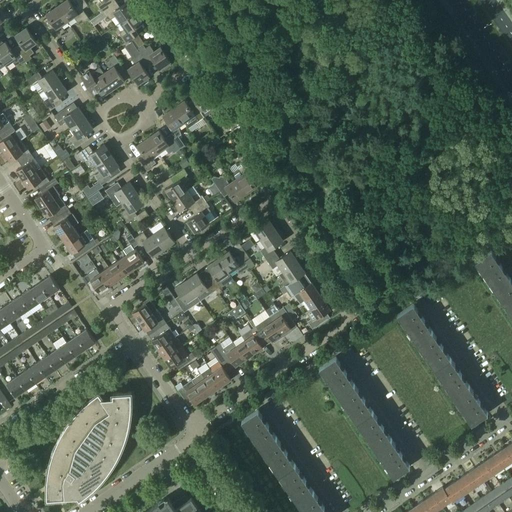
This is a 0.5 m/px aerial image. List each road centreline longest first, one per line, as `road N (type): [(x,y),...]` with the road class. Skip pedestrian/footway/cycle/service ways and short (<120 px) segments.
road 1 (residential): [(195,434),(346,319),(276,210),(256,208),(192,251)]
road 2 (residential): [(0,433),(135,343)]
road 3 (residential): [(508,422),(416,294)]
road 4 (residential): [(431,474),(340,346)]
road 5 (residential): [(0,283),(46,252),(0,182)]
road 6 (residential): [(141,104),(187,64),(143,0)]
road 7 (residential): [(340,511),(264,399)]
road 8 (residential): [(192,251),(117,306),(135,343)]
road 9 (residential): [(87,511),(195,434)]
road 10 (residential): [(98,113),(24,5)]
road 11 (residential): [(192,251),(119,143)]
